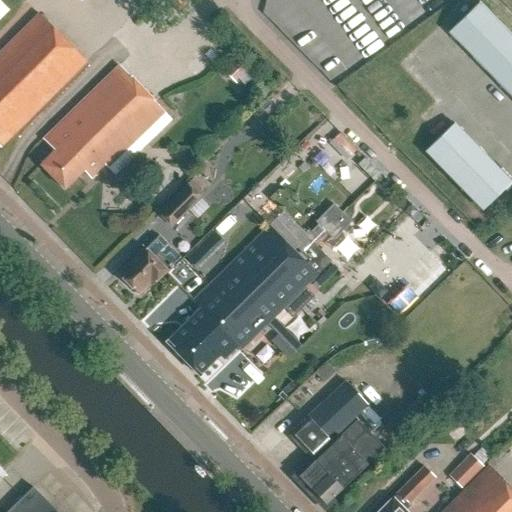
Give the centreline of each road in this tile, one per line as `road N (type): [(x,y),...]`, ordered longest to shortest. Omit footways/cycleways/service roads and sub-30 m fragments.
road 1 (unclassified): [(232,0),(511,282)]
road 2 (secondary): [(276,511),(0,228)]
road 3 (unclassified): [(115,511),(100,479),(0,376)]
